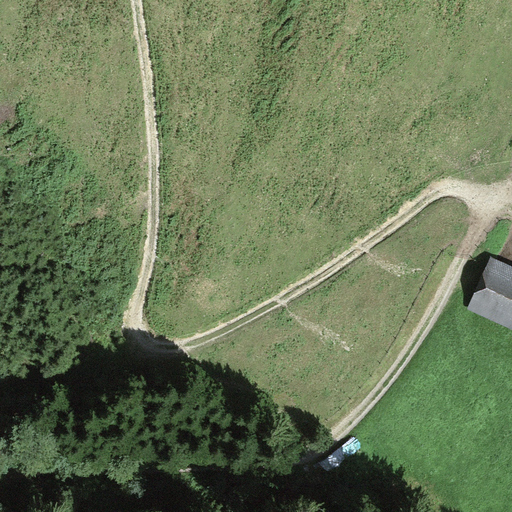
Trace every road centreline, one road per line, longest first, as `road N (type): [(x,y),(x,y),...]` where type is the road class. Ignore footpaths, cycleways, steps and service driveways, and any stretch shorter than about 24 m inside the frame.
road 1 (track): [(0,483),(40,469),(210,469),(309,454),(358,416),(403,361),(497,205),(464,188),(431,196),(253,316),(142,353),(135,324),(154,159),(138,0)]
road 2 (track): [(142,353),(0,383)]
